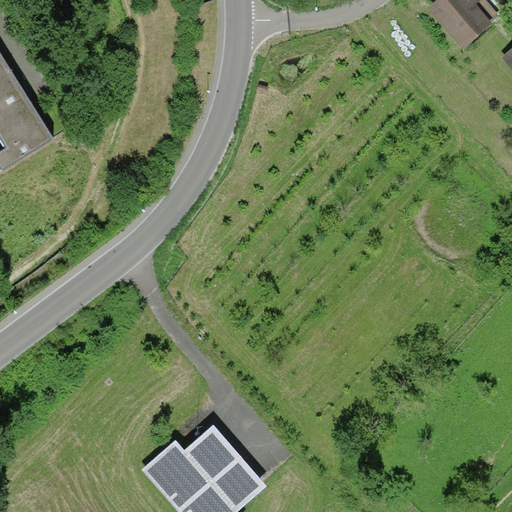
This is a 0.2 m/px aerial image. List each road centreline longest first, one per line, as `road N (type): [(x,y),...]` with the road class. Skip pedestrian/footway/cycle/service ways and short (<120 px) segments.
road 1 (residential): [(0,367),(77,313),(168,221),(207,159),(231,96),(239,21)]
road 2 (track): [(0,288),(73,226),(104,158),(125,109),(135,41),(127,0)]
road 3 (residential): [(239,21),(333,18),(374,0)]
